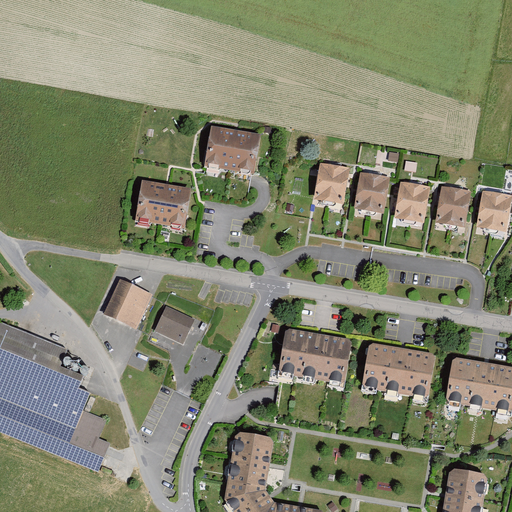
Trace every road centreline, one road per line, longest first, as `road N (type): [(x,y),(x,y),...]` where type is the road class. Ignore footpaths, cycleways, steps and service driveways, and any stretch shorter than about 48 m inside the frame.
road 1 (residential): [(2,242),(104,360),(154,492),(178,511)]
road 2 (residential): [(2,242),(269,287)]
road 3 (residential): [(269,287),(511,327)]
road 4 (residential): [(269,287),(190,460),(190,511)]
